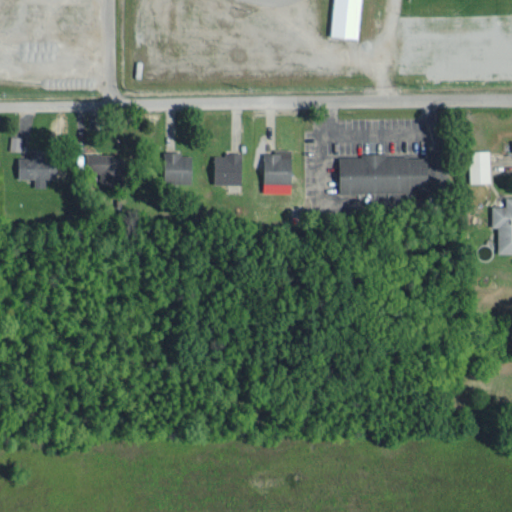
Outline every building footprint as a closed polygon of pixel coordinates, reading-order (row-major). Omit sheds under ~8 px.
[(334,0),(332,34),(359,36),(360,0),(334,0)] [(20,149),(21,135),(10,134),(9,148),(20,149)] [(471,181),(491,180),(490,149),(471,149),(471,181)] [(212,182),(242,182),(243,150),(224,150),(223,154),(213,154),(212,182)] [(263,183),(293,183),(293,150),(262,150),(263,183)] [(33,177),(34,186),(46,186),(45,177),(57,176),(56,151),(29,151),(29,155),(16,156),(16,177),(33,177)] [(192,181),(193,152),(164,151),(163,180),(192,181)] [(85,180),(120,179),(119,152),(84,153),(85,180)] [(340,189),(431,191),(431,179),(442,179),(442,187),(448,187),(448,159),(438,159),(438,165),(429,165),(429,154),(361,153),(361,155),(340,155),(340,189)] [(511,194),(506,195),(506,203),(492,203),(492,225),(498,225),(498,252),(511,251),(511,194)]
